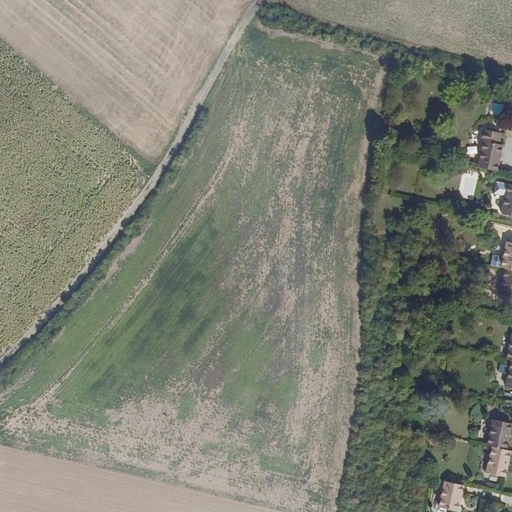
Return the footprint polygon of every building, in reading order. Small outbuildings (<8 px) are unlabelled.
[(495,100),(489,109),(497,114),(503,105),(495,100)] [(495,169),(502,145),(482,140),(476,164),(495,169)] [(511,215),(511,182),(498,179),(496,180),(492,194),(503,196),(499,213),(511,215)] [(511,267),(511,241),(506,240),(502,255),(499,265),(504,266),(511,267)] [(499,265),(502,255),(491,253),(488,262),(499,265)] [(511,295),(511,267),(504,266),(498,292),(511,295)] [(511,362),(511,334),(509,333),(502,360),(506,361),(511,362)] [(511,389),(511,362),(506,361),(500,386),(511,389)] [(502,450),(509,422),(490,418),(483,446),(488,447),(502,450)] [(501,476),(507,451),(502,450),(488,447),(482,472),(501,476)] [(457,509),(463,484),(444,479),(438,505),(457,509)]
